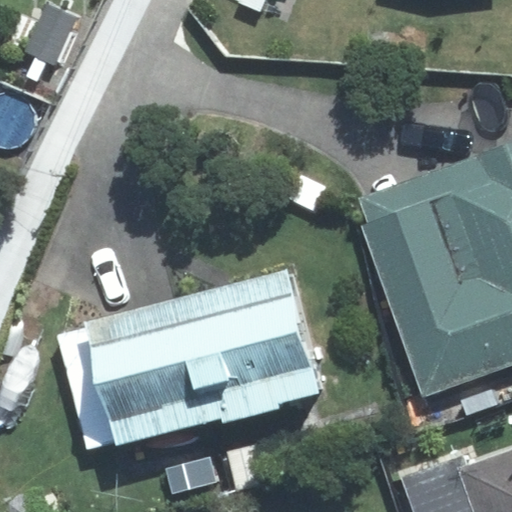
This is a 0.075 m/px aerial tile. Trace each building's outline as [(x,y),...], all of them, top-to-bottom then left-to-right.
[(254,0),(253,3),(272,11),(277,0),(254,0)] [(60,4),(38,52),(66,66),(89,18),(60,4)] [(388,221),(380,224),(441,394),(511,368),(511,147),(379,196),(388,221)] [(300,199),(323,211),(335,186),(312,175),(300,199)] [(309,397),(349,386),(319,267),(117,319),(147,439),(253,411),(256,419),(311,405),(309,397)] [(241,451),(250,491),(277,484),(268,444),(241,451)] [(479,455),(419,476),(432,511),(511,511),(511,453),(483,464),(479,455)]
